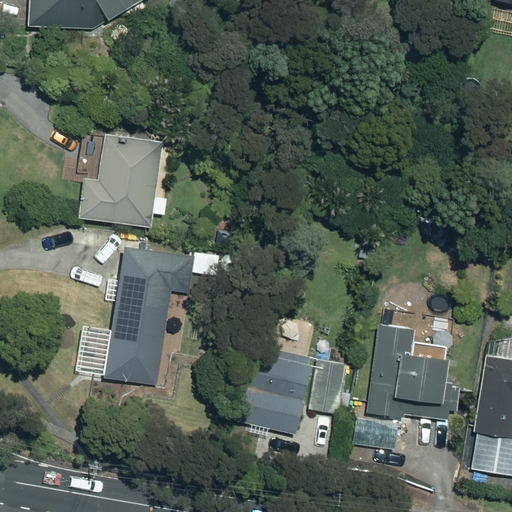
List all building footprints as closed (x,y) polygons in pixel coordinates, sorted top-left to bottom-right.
[(21,0),(21,20),(88,25),(102,19),(99,14),(121,0),(21,0)] [(464,31),(492,47),(506,24),(478,8),(464,31)] [(70,214),(145,224),(147,210),(159,212),(166,164),(152,163),(156,138),(86,128),(79,175),(76,175),(70,214)] [(357,255),(371,257),(374,238),(360,236),(357,255)] [(97,374),(152,382),(165,287),(184,290),(189,251),(116,240),(97,374)] [(399,409),(443,415),(443,406),(452,407),(456,385),(448,384),(448,379),(436,378),(441,341),(408,337),(410,326),(374,322),(362,409),(399,413),(399,409)] [(238,419),(290,430),(307,353),(255,342),(238,419)] [(469,465),(511,472),(511,428),(510,428),(511,418),(511,357),(484,352),(472,422),(476,423),(469,465)] [(305,406),(335,411),(343,362),(312,358),(305,406)] [(361,442),(391,446),(394,420),(364,416),(361,442)]
